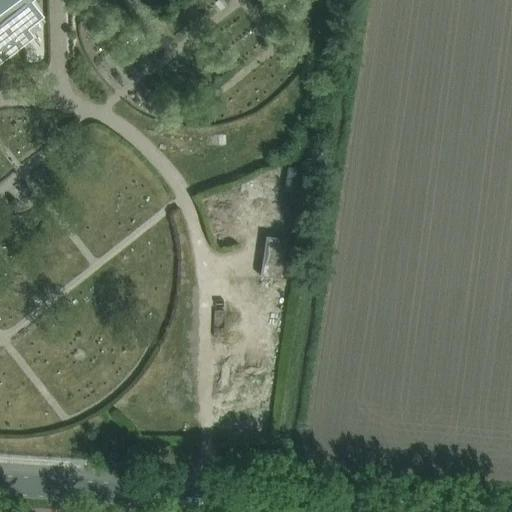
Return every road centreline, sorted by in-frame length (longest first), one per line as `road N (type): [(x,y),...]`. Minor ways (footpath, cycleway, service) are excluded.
road 1 (tertiary): [(402,511),(0,486)]
road 2 (track): [(205,499),(201,251),(183,197)]
